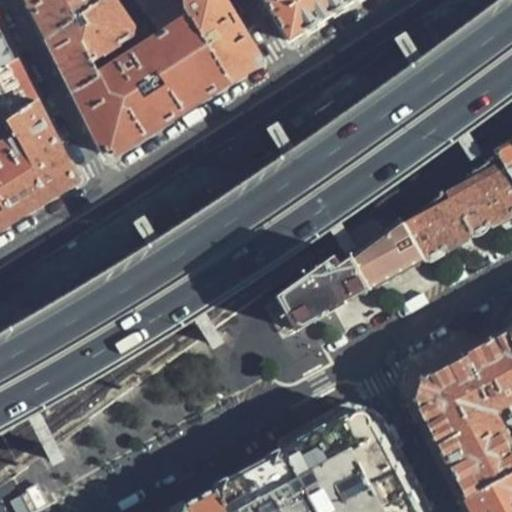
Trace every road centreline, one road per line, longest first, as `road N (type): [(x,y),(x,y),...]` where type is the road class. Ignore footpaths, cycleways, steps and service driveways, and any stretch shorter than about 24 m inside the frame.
road 1 (trunk): [(511,28),(237,230),(0,366)]
road 2 (trunk): [(0,413),(257,263),(511,79)]
road 3 (residential): [(87,508),(365,361)]
road 4 (residential): [(4,0),(107,196)]
road 5 (unclassified): [(107,196),(286,77)]
road 6 (residential): [(365,361),(444,511)]
road 7 (residential): [(365,361),(511,278)]
road 8 (unclassified): [(286,77),(406,0)]
road 9 (unclassified): [(0,264),(107,196)]
